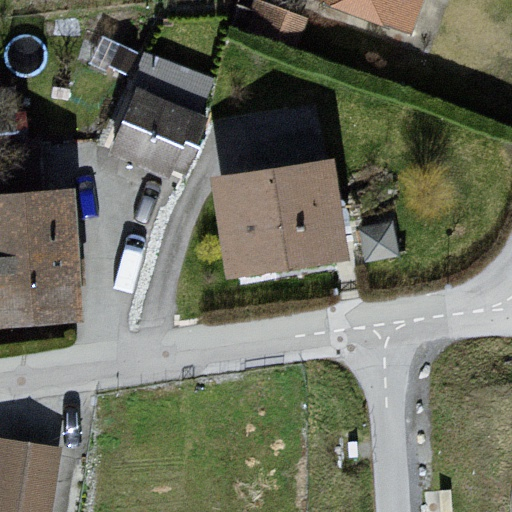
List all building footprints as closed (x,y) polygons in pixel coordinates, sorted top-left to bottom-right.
[(427,0),(302,0),(301,4),(414,41),(427,0)] [(217,75),(147,51),(114,147),(184,171),(217,75)] [(332,158),(214,178),(231,279),(348,259),(332,158)] [(52,190),(0,193),(0,330),(69,324),(52,190)] [(38,511),(44,451),(0,443),(0,511),(38,511)]
